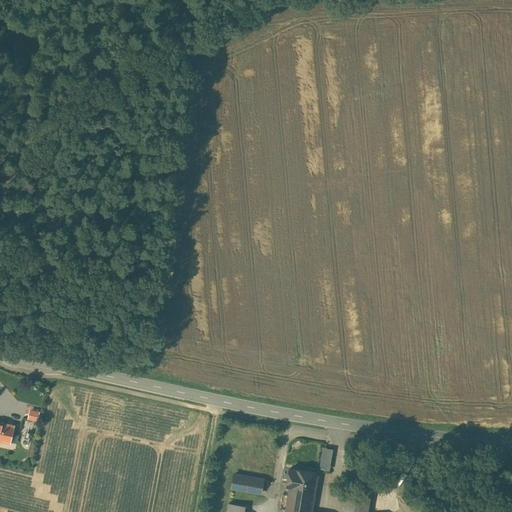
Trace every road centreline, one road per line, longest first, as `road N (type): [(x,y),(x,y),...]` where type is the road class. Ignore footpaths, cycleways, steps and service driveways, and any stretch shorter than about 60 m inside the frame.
road 1 (tertiary): [(0,352),(268,411),(511,441)]
road 2 (track): [(0,150),(261,0)]
